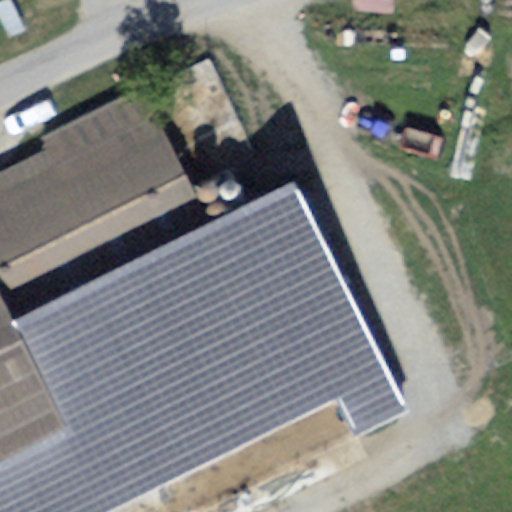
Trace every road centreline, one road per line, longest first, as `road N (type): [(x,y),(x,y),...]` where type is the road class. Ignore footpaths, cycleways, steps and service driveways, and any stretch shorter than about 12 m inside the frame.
road 1 (unclassified): [(252,0),(306,86),(334,191)]
road 2 (unclassified): [(0,86),(130,23)]
